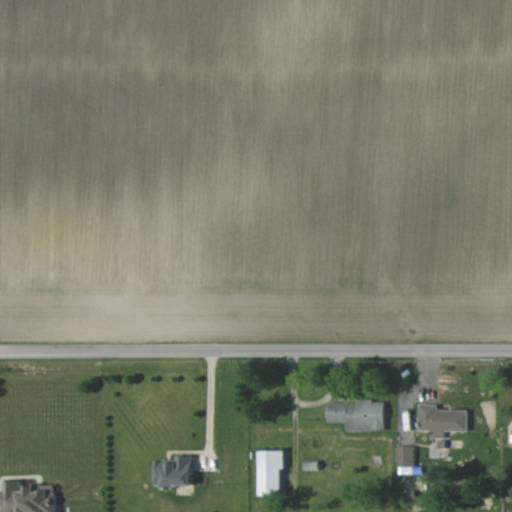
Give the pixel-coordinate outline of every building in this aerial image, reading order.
[(351,431),(389,431),(389,401),(330,401),(330,422),(351,422),(351,431)] [(465,409),(434,408),(434,404),(417,403),(417,429),(428,429),(428,437),(443,437),(443,429),(464,430),(465,409)] [(265,451),(266,494),(290,494),(289,451),(265,451)] [(200,487),(201,456),(181,455),(181,460),(159,460),(159,487),(200,487)] [(60,511),(61,486),(28,485),(28,482),(10,481),(9,511),(60,511)]
